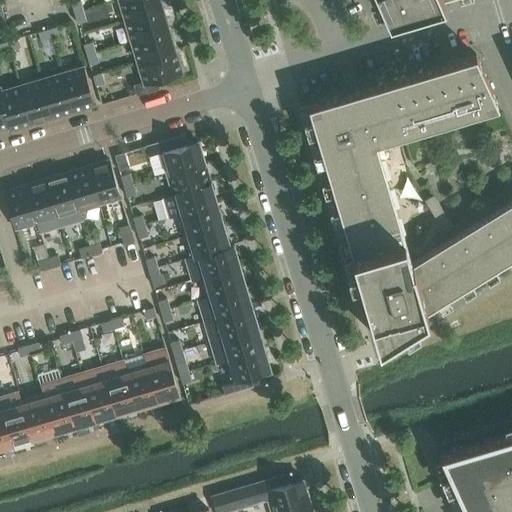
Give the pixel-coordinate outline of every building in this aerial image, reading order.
[(84,10),(80,0),(77,0),(72,2),(75,12),(84,10)] [(163,8),(161,0),(119,0),(126,19),(163,8)] [(382,0),(389,13),(430,0),(382,0)] [(170,29),(163,8),(126,19),(132,40),(170,29)] [(87,20),(84,10),(75,12),(78,23),(87,20)] [(62,33),(59,25),(49,28),(52,37),(62,33)] [(52,37),(49,28),(39,31),(41,40),(52,37)] [(176,50),(170,29),(132,40),(138,61),(176,50)] [(21,46),(18,37),(8,40),(10,49),(21,46)] [(0,51),(10,49),(8,40),(0,42),(0,51)] [(96,51),(93,41),(84,43),(87,54),(96,51)] [(182,72),(176,50),(138,61),(147,91),(159,87),(157,79),(182,72)] [(99,61),(96,51),(87,54),(90,64),(99,61)] [(369,308),(372,317),(375,329),(378,339),(459,289),(511,256),(511,198),(412,260),(376,141),(404,133),(473,112),(496,105),(499,104),(498,104),(499,104),(476,53),(309,103),(362,282),(369,308)] [(95,103),(84,65),(62,71),(74,109),(95,103)] [(74,109),(62,71),(41,78),(53,115),(74,109)] [(105,82),(102,72),(93,74),(96,85),(105,82)] [(53,115),(41,78),(21,84),(32,122),(53,115)] [(1,90),(0,86),(0,85),(0,89),(11,128),(32,122),(21,84),(1,90)] [(11,128),(0,89),(0,126),(9,124),(10,128),(11,128)] [(187,143),(184,134),(158,141),(168,173),(205,162),(198,139),(187,143)] [(121,196),(110,159),(89,165),(100,202),(121,196)] [(211,182),(205,162),(168,173),(174,193),(211,182)] [(100,202),(89,165),(69,171),(80,208),(100,202)] [(83,218),(80,208),(69,171),(46,178),(57,215),(60,225),(83,218)] [(133,183),(130,172),(121,175),(124,185),(133,183)] [(25,184),(36,221),(57,215),(46,178),(25,184)] [(217,203),(211,182),(174,193),(180,214),(217,203)] [(127,196),(136,193),(133,183),(124,185),(127,196)] [(4,190),(15,228),(36,221),(25,184),(4,190)] [(434,194),(425,200),(444,231),(452,225),(434,194)] [(223,224),(217,203),(180,214),(186,235),(223,224)] [(142,214),(133,216),(137,227),(145,224),(142,214)] [(140,237),(149,234),(145,224),(137,227),(140,237)] [(196,255),(230,245),(229,244),(223,224),(186,235),(193,257),(196,256),(196,255)] [(122,235),(124,244),(135,241),(132,232),(122,235)] [(92,254),(103,251),(100,242),(90,245),(92,254)] [(229,244),(230,245),(196,255),(196,256),(193,257),(187,259),(193,279),(202,276),(240,265),(233,243),(229,244)] [(79,248),(82,257),(92,254),(90,245),(79,248)] [(61,263),(58,254),(48,257),(51,266),(61,263)] [(155,256),(146,258),(149,269),(158,266),(155,256)] [(38,260),(40,269),(51,266),(48,257),(38,260)] [(246,285),(240,265),(202,276),(208,297),(246,285)] [(158,266),(149,269),(152,279),(153,279),(155,286),(165,282),(162,272),(160,273),(158,266)] [(205,320),(252,306),(246,285),(208,297),(199,299),(205,320)] [(167,297),(158,300),(161,310),(170,308),(167,297)] [(157,315),(154,306),(144,309),(146,318),(157,315)] [(211,340),(258,326),(252,306),(205,320),(211,340)] [(165,321),(173,318),(170,308),(161,310),(165,321)] [(124,325),(122,316),(111,319),(114,328),(124,325)] [(101,322),(104,331),(114,328),(111,319),(101,322)] [(218,363),(227,360),(265,349),(258,326),(211,340),(218,363)] [(83,337),(80,328),(70,331),(73,340),(83,337)] [(60,334),(62,343),(73,340),(70,331),(60,334)] [(180,339),(171,341),(174,352),(183,349),(180,339)] [(42,349),(39,340),(29,343),(31,352),(42,349)] [(18,346),(21,355),(31,352),(29,343),(18,346)] [(180,394),(166,347),(143,354),(146,363),(157,401),(180,394)] [(174,352),(177,362),(186,360),(183,349),(174,352)] [(262,382),(259,373),(271,369),(265,349),(227,360),(236,390),(262,382)] [(123,358),(102,364),(117,413),(137,406),(126,369),(123,358)] [(126,369),(137,406),(157,401),(146,363),(126,369)] [(102,364),(82,370),(96,419),(117,413),(102,364)] [(75,425),(96,419),(82,370),(61,376),(64,388),(75,425)] [(183,383),(192,380),(189,370),(180,372),(183,383)] [(75,425),(64,388),(61,376),(40,383),(44,394),(55,431),(75,425)] [(33,437),(22,400),(19,389),(0,395),(0,402),(1,406),(12,443),(33,437)] [(33,437),(55,431),(44,394),(22,400),(33,437)] [(0,447),(12,443),(1,406),(0,406),(0,447)] [(511,511),(511,432),(441,454),(467,511),(511,511)] [(231,509),(269,498),(272,510),(309,499),(303,477),(287,482),(280,484),(277,475),(211,495),(216,511),(222,511),(231,510),(231,509)] [(313,511),(309,499),(272,510),(273,511),(313,511)]
